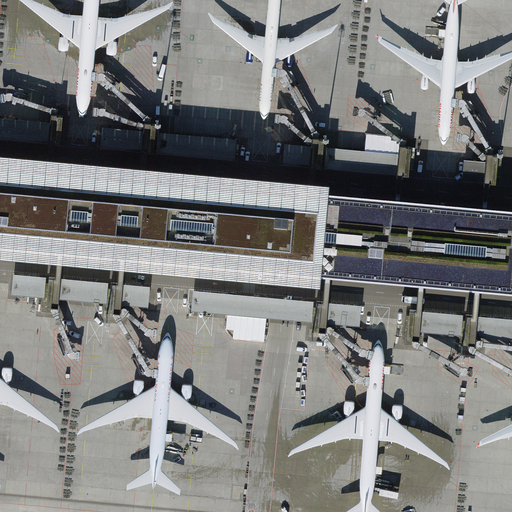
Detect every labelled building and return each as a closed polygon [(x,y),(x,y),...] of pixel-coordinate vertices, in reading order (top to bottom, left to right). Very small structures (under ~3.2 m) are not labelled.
[(0,245),(58,251),(55,278),(49,277),(47,305),(58,306),(59,299),(61,278),(63,252),(120,257),(118,283),(111,283),(109,311),(121,312),(121,305),(123,284),(126,257),(326,276),(328,276),(325,302),(317,301),(314,329),(326,330),(327,323),(329,303),(331,276),(421,284),(418,311),(410,310),(408,338),(420,339),(420,332),(422,311),(424,285),(477,290),(474,316),(466,315),(464,343),(476,344),(476,337),(478,316),(481,290),(511,292),(511,209),(488,207),(490,183),(496,184),(499,155),(487,154),(486,162),(484,182),(482,207),(400,199),(402,175),(409,176),(412,147),(400,146),(399,154),(397,175),(395,199),(313,191),(315,167),(323,168),(326,140),(313,138),(312,146),(310,167),(308,191),(145,176),(148,152),(154,152),(157,124),(145,123),(144,131),(142,151),(140,175),(51,167),(53,143),(60,144),(63,116),(51,115),(51,122),(49,143),(47,167),(0,162),(0,245)] [(0,138),(49,143),(51,122),(0,117),(0,138)] [(101,147),(142,151),(144,131),(102,127),(101,147)] [(159,132),(157,153),(236,160),(237,139),(159,132)] [(283,164),(310,167),(312,146),(285,144),(283,164)] [(399,154),(327,148),(326,168),(397,175),(399,154)] [(486,162),(465,160),(463,181),(484,182),(486,162)] [(46,277),(13,274),(11,295),(44,298),(46,277)] [(109,282),(61,278),(59,299),(107,303),(109,282)] [(150,286),(123,284),(121,305),(148,307),(150,286)] [(315,301),(193,290),(191,311),(313,322),(315,301)] [(362,306),(329,303),(327,323),(360,327),(362,306)] [(463,336),(465,315),(422,311),(420,332),(463,336)] [(511,319),(478,316),(476,337),(511,340),(511,319)]
